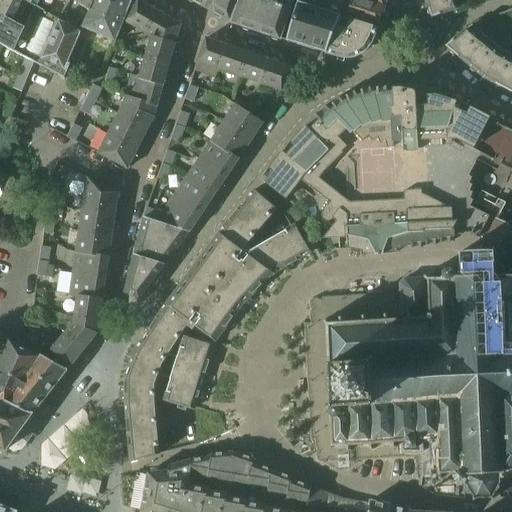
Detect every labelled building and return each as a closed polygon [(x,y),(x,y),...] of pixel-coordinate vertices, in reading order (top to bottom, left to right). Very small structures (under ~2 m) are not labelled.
[(0,0),(0,13),(11,20),(21,0),(20,0),(0,0)] [(66,0),(86,12),(94,0),(66,0)] [(115,43),(116,42),(132,0),(94,0),(86,12),(79,29),(82,29),(115,43)] [(192,0),(232,23),(233,23),(240,0),(192,0)] [(240,0),(233,23),(281,39),(294,0),(240,0)] [(378,29),(385,7),(362,0),(303,0),(300,8),(337,19),(377,31),(378,29)] [(425,0),(432,18),(463,7),(460,0),(425,0)] [(164,15),(139,1),(126,22),(152,37),(164,15)] [(0,13),(0,44),(3,46),(11,51),(26,58),(34,63),(36,64),(64,78),(72,60),(70,59),(82,29),(79,29),(59,18),(50,13),(48,12),(36,5),(34,7),(23,27),(11,20),(0,13)] [(50,13),(59,18),(61,13),(53,8),(50,13)] [(289,42),(326,54),(337,19),(300,8),(289,42)] [(164,15),(152,37),(175,44),(181,25),(164,15)] [(377,31),(337,19),(326,54),(327,54),(342,58),(354,58),(364,53),(372,43),(377,31)] [(488,38),(472,25),(446,46),(467,64),(488,38)] [(175,44),(152,37),(146,57),(169,64),(175,44)] [(467,64),(484,79),(503,51),(488,38),(467,64)] [(198,62),(219,69),(227,46),(206,39),(198,62)] [(219,69),(240,76),(248,53),(227,46),(219,69)] [(511,55),(503,51),(484,79),(505,89),(511,75),(511,55)] [(240,76),(261,84),(269,60),(248,53),(240,76)] [(146,57),(140,77),(163,84),(169,64),(146,57)] [(34,63),(26,58),(20,74),(28,77),(34,63)] [(269,60),(261,84),(282,91),(294,69),(269,60)] [(114,85),(118,70),(110,68),(105,82),(114,85)] [(20,74),(14,89),(22,92),(28,77),(20,74)] [(158,104),(163,84),(140,77),(132,75),(126,95),(134,97),(158,104)] [(98,97),(102,89),(94,85),(87,98),(95,102),(98,97)] [(189,85),(184,99),(193,102),(198,88),(189,85)] [(273,173),(264,183),(291,203),(294,206),(298,211),(306,226),(309,233),(316,249),(320,257),(336,250),(348,249),(361,252),(361,255),(376,254),(376,256),(382,255),(382,254),(397,253),(397,250),(409,248),(411,246),(411,249),(421,248),(421,243),(425,243),(426,246),(436,245),(435,240),(440,240),(440,244),(450,243),(450,238),(453,237),(453,235),(470,235),(476,238),(477,237),(479,238),(490,216),(473,207),(472,207),(472,203),(474,200),(472,199),(472,196),(473,193),(471,191),(471,188),(473,185),(471,184),(471,181),(472,178),(471,177),(470,173),(469,147),(469,145),(476,144),(490,118),(490,117),(463,103),(435,95),(435,97),(432,105),(416,106),(416,97),(416,94),(415,94),(415,93),(415,92),(414,92),(414,91),(413,91),(412,90),(400,88),(378,89),(371,89),(370,88),(355,93),(355,92),(341,99),(340,98),(326,106),(325,106),(318,113),(317,116),(318,119),(319,120),(310,130),(305,126),(290,143),(294,146),(286,155),(282,152),(268,169),(273,173)] [(158,104),(134,97),(126,95),(123,105),(118,114),(148,129),(154,117),(158,104)] [(87,98),(80,111),(88,115),(95,102),(87,98)] [(16,105),(8,102),(3,116),(11,119),(16,105)] [(251,141),(263,123),(236,104),(224,122),(251,141)] [(180,111),(175,125),(184,128),(189,114),(180,111)] [(148,129),(118,114),(108,133),(138,148),(148,129)] [(224,122),(212,141),(239,159),(251,141),(224,122)] [(82,128),(74,124),(67,137),(75,141),(82,128)] [(175,125),(171,139),(179,142),(184,128),(175,125)] [(128,168),(138,148),(108,133),(98,153),(128,168)] [(9,138),(3,135),(0,141),(0,154),(2,155),(6,144),(8,139),(9,138)] [(227,177),(239,159),(212,141),(199,159),(227,177)] [(167,150),(162,164),(170,167),(175,153),(167,150)] [(199,159),(187,177),(214,195),(227,177),(199,159)] [(162,164),(157,178),(166,181),(170,167),(162,164)] [(0,205),(10,179),(1,176),(0,175),(0,205)] [(83,209),(115,214),(118,192),(87,177),(83,209)] [(214,195),(187,177),(175,195),(202,214),(214,195)] [(60,184),(51,183),(49,198),(58,199),(60,184)] [(249,242),(277,209),(255,190),(225,225),(167,304),(190,322),(206,303),(221,284),(236,267),(246,254),(243,251),(249,242)] [(147,208),(144,217),(189,232),(202,214),(175,195),(162,214),(147,208)] [(57,205),(48,204),(46,218),(54,219),(57,205)] [(83,209),(79,231),(112,236),(115,214),(83,209)] [(124,293),(134,297),(139,298),(144,293),(189,232),(144,217),(124,293)] [(54,219),(46,218),(44,233),(52,234),(54,219)] [(486,242),(499,247),(511,253),(511,221),(510,225),(497,219),(486,242)] [(311,252),(298,230),(295,225),(276,236),(292,263),(311,252)] [(79,231),(76,253),(109,257),(112,236),(79,231)] [(257,247),(273,274),(292,263),(276,236),(257,247)] [(41,247),(39,260),(48,262),(50,248),(41,247)] [(236,267),(258,289),(273,274),(257,247),(246,254),(236,267)] [(73,274),(105,279),(109,257),(76,253),(73,274)] [(39,260),(37,276),(46,277),(48,262),(39,260)] [(434,470),(433,471),(432,472),(433,474),(435,474),(438,474),(438,477),(439,479),(440,480),(442,479),(442,477),(442,474),(454,473),(453,476),(455,480),(459,482),(465,481),(464,483),(465,485),(467,485),(469,484),(470,475),(483,475),(496,474),(497,482),(499,483),(501,483),(502,482),(500,480),(504,479),(505,479),(504,472),(511,472),(511,471),(511,470),(511,275),(506,275),(506,274),(497,274),(497,263),(488,263),(488,264),(475,265),(473,263),(471,265),(458,265),(458,264),(449,265),(449,267),(445,267),(441,272),(442,276),(441,276),(441,278),(431,278),(427,275),(424,275),(424,278),(403,279),(399,284),(402,319),(388,320),(388,313),(384,314),(384,320),(366,321),(366,315),(362,315),(362,321),(343,323),(343,316),(339,316),(339,323),(330,323),(326,319),(323,321),(327,325),(328,354),(329,404),(325,404),(325,414),(328,414),(330,416),(331,443),(328,447),(331,449),(334,446),(347,445),(347,451),(351,451),(350,445),(369,443),(370,450),(374,449),(373,443),(392,442),(392,448),(396,448),(396,442),(405,441),(406,449),(416,448),(418,447),(416,445),(416,441),(418,439),(420,439),(423,437),(432,436),(435,438),(437,437),(439,439),(440,443),(438,442),(435,446),(433,446),(433,449),(437,448),(438,471),(434,470)] [(221,284),(244,304),(258,289),(236,267),(221,284)] [(70,296),(78,297),(102,301),(103,291),(105,279),(73,274),(70,296)] [(206,303),(231,321),(243,305),(244,304),(221,284),(206,303)] [(74,321),(98,325),(102,301),(78,297),(74,321)] [(190,322),(216,341),(231,321),(206,303),(190,322)] [(190,322),(167,304),(160,313),(134,353),(125,378),(125,402),(155,402),(155,385),(162,365),(190,322)] [(74,323),(65,333),(85,349),(97,333),(98,325),(74,321),(74,323)] [(71,366),(85,349),(65,333),(52,350),(71,366)] [(43,401),(67,369),(41,355),(40,356),(0,335),(0,358),(2,359),(0,366),(0,448),(6,451),(22,428),(33,435),(44,419),(53,408),(43,401)] [(194,409),(214,345),(184,336),(164,400),(194,409)] [(125,402),(131,462),(139,460),(155,455),(160,454),(155,402),(125,402)] [(344,498),(329,492),(292,479),(293,477),(292,477),(253,463),(254,458),(253,458),(234,452),(213,453),(212,453),(212,456),(192,460),(170,466),(171,465),(170,465),(169,471),(146,473),(141,511),(368,511),(370,503),(344,498)]
